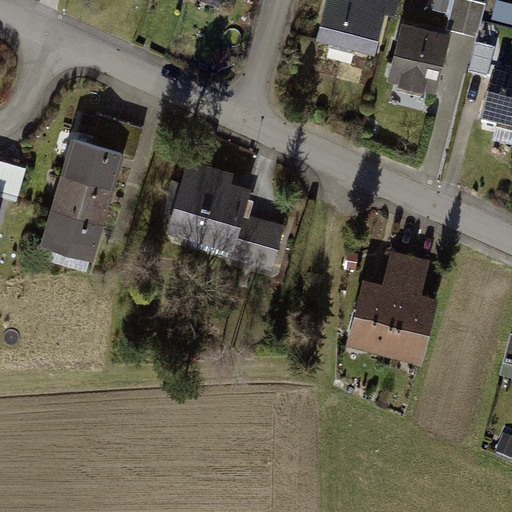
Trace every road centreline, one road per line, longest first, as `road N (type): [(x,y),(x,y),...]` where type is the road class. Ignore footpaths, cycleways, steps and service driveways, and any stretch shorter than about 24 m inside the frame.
road 1 (track): [(346,161),(327,511)]
road 2 (residential): [(511,235),(246,116)]
road 3 (residential): [(246,116),(50,31)]
road 4 (residential): [(278,0),(246,116)]
